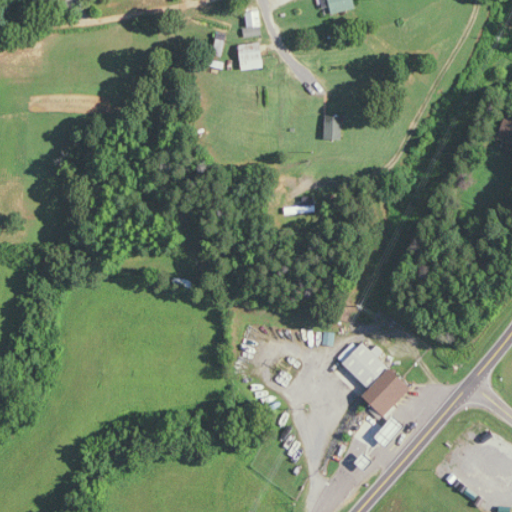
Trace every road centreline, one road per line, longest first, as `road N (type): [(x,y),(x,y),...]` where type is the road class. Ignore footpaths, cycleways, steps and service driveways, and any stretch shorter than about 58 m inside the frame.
road 1 (tertiary): [(356,511),(511,325)]
road 2 (residential): [(202,0),(0,33)]
road 3 (residential): [(363,99),(414,82),(457,0)]
